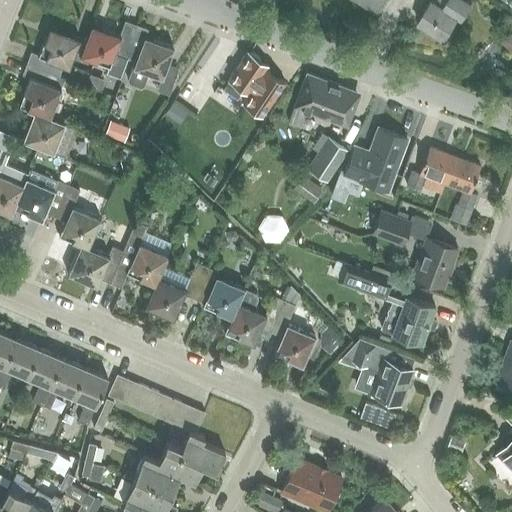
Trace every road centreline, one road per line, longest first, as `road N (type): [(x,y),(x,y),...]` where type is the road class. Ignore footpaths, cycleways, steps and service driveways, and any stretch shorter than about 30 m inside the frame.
road 1 (tertiary): [(511,123),(192,0)]
road 2 (residential): [(279,405),(0,286)]
road 3 (residential): [(419,469),(511,227)]
road 4 (residential): [(419,469),(279,405)]
road 5 (residential): [(221,511),(279,405)]
